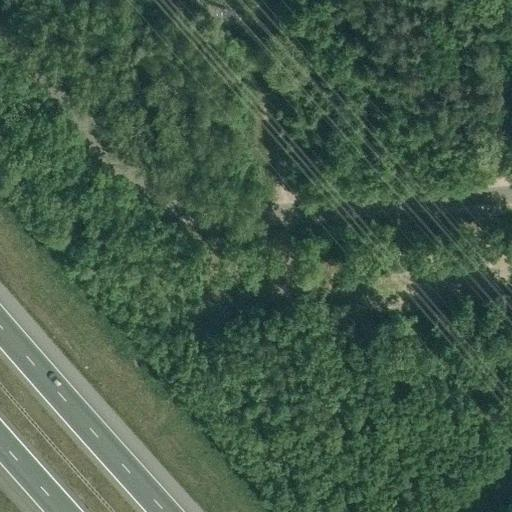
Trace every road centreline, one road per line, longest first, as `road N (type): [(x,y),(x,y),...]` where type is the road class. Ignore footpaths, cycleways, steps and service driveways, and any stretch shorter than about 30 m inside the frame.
road 1 (unclassified): [(511,194),(220,223),(180,206),(106,149),(0,20)]
road 2 (motorway): [(162,511),(0,322)]
